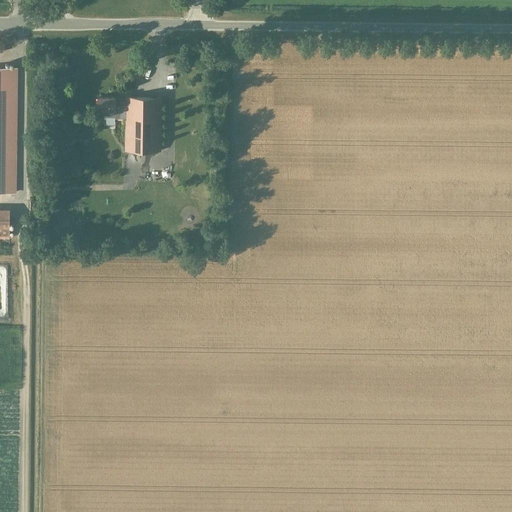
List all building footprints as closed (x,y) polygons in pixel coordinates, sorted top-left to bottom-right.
[(16,68),(0,67),(0,191),(15,192),(15,148),(16,68)] [(125,150),(160,151),(161,97),(126,97),(126,100),(116,100),(116,97),(97,97),(97,110),(105,110),(105,117),(106,117),(106,125),(115,125),(115,118),(125,118),(125,150)] [(179,98),(180,155),(198,155),(198,138),(197,138),(197,98),(179,98)] [(104,207),(113,207),(114,197),(104,197),(104,207)] [(122,197),(121,241),(155,242),(156,198),(122,197)] [(166,203),(166,225),(191,224),(191,202),(166,203)] [(10,208),(0,208),(0,237),(10,238),(10,208)] [(20,317),(19,284),(11,284),(13,317),(20,317)]
